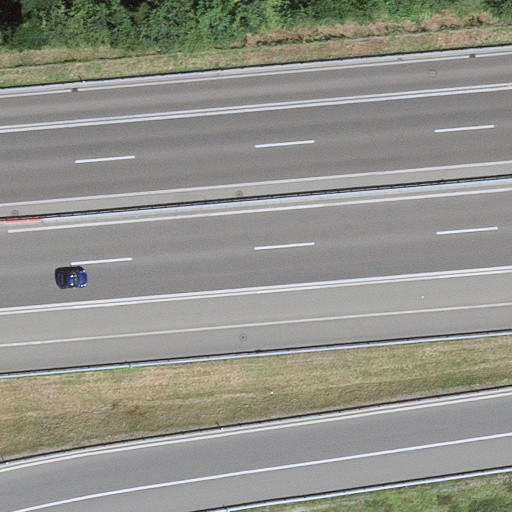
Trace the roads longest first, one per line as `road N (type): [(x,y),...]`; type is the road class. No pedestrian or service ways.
road 1 (motorway): [(0,495),(511,413)]
road 2 (motorway): [(511,124),(0,168)]
road 3 (motorway): [(0,270),(511,226)]
road 4 (motorway): [(511,65),(0,109)]
